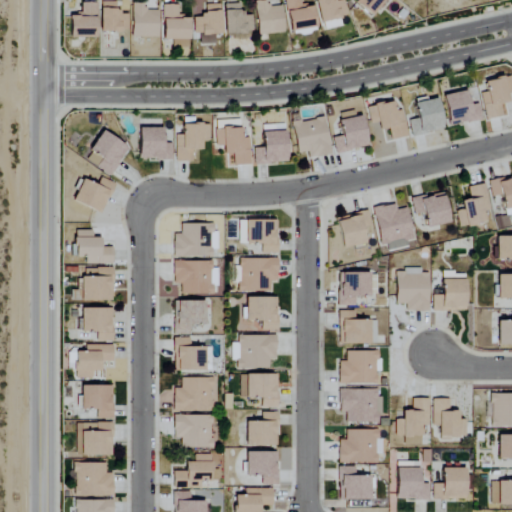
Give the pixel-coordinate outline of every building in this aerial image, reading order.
[(282,0),(289,33),(315,28),(311,4),(300,6),(298,0),(282,0)] [(343,1),(331,2),(331,0),(314,0),(316,21),(345,18),(343,1)] [(355,0),(353,2),(369,17),(384,0),(355,0)] [(265,1),(254,1),(255,35),(282,34),(281,6),(266,7),(265,1)] [(98,32),(126,32),(126,13),(114,13),(115,2),(99,2),(98,32)] [(67,38),(95,37),(94,3),(79,3),(80,15),(67,15),(67,38)] [(156,11),(143,11),(142,3),(130,4),(130,38),(157,38),(156,11)] [(223,35),(251,34),(250,14),(238,14),(238,4),(222,4),(223,35)] [(160,40),(171,41),(171,48),(187,48),(187,19),(176,19),(176,6),(161,5),(160,40)] [(203,5),(204,16),(192,17),(193,34),(198,34),(199,45),(214,44),(214,36),(220,35),(219,5),(203,5)] [(484,121),(508,116),(503,95),(511,93),(511,90),(509,76),(482,82),(485,92),(479,94),(484,121)] [(447,127),(480,121),(477,104),(467,106),(464,92),(441,96),(447,127)] [(407,121),(411,138),(442,129),(434,99),(411,105),(415,119),(407,121)] [(405,138),(400,110),(393,111),(392,102),(366,107),(369,125),(376,123),(377,131),(387,130),(389,141),(405,138)] [(365,147),(357,110),(335,114),(340,136),(331,138),(334,154),(365,147)] [(329,155),(322,118),(290,123),(295,154),(306,153),(307,159),(329,155)] [(174,135),(174,162),(190,163),(191,151),(200,151),(200,142),(207,142),(207,126),(180,125),(180,135),(174,135)] [(253,165),(285,163),(283,125),(269,126),(270,131),(259,131),(260,148),(252,149),(253,165)] [(136,129),(137,161),(170,161),(170,144),(161,144),(160,128),(136,129)] [(248,138),(240,138),(239,129),(213,129),(214,147),(221,147),(221,155),(231,155),(232,166),(248,166),(248,138)] [(83,159),(109,177),(127,150),(100,132),(83,159)] [(511,176),(487,180),(489,198),(500,196),(503,216),(511,214),(511,176)] [(95,186),(80,180),(71,203),(100,214),(112,184),(98,179),(95,186)] [(483,185),(466,188),(468,200),(460,201),(461,211),(455,211),(458,228),(490,223),(483,185)] [(409,200),(414,216),(421,214),(425,230),(449,223),(440,192),(409,200)] [(371,209),(379,246),(386,245),(387,251),(412,247),(404,209),(395,210),(394,204),(371,209)] [(363,245),(361,228),(369,227),(367,212),(334,217),(339,248),(363,245)] [(276,222),(244,221),(244,245),(260,246),(259,253),(275,254),(276,222)] [(179,225),(179,235),(171,235),(172,258),(210,258),(209,224),(179,225)] [(91,231),(72,231),(73,258),(84,258),(84,265),(111,265),(111,248),(99,248),(99,239),(91,239),(91,231)] [(511,270),(511,237),(495,238),(495,261),(511,261),(511,270)] [(275,282),(276,260),(238,259),(237,292),(268,293),(269,282),(275,282)] [(110,268),(79,269),(80,303),(111,302),(110,268)] [(427,271),(394,271),(394,305),(404,305),(404,312),(426,312),(427,271)] [(368,274),(337,274),(337,306),(353,306),(353,298),(367,298),(368,274)] [(511,275),(496,276),(496,300),(511,300),(511,308),(511,275)] [(431,296),(431,311),(463,312),(464,282),(440,281),(439,296),(431,296)] [(275,298),(241,299),(242,332),(276,332),(275,298)] [(203,325),(202,302),(172,303),(172,335),(188,334),(188,326),(203,325)] [(78,310),(79,334),(94,333),(95,342),(111,341),(110,309),(78,310)] [(337,344),(374,345),(374,322),(353,321),(353,312),(337,311),(337,344)] [(496,322),(496,346),(511,346),(511,312),(511,322),(496,322)] [(274,336),(236,337),(236,344),(230,344),(230,361),(235,361),(235,371),(267,370),(267,361),(274,360),(274,336)] [(187,338),(171,339),(172,373),(203,372),(203,348),(187,349),(187,338)] [(110,346),(83,346),(83,353),(73,353),(72,379),(90,380),(91,372),(98,372),(98,363),(110,363),(110,346)] [(344,352),(344,362),(336,362),(336,384),(374,385),(374,352),(344,352)] [(276,376),(238,375),(238,399),(259,400),(259,408),(275,409),(276,376)] [(171,413),(210,412),(209,379),(179,379),(179,388),(171,389),(171,413)] [(79,387),(79,411),(94,411),(95,420),(111,420),(110,386),(79,387)] [(376,423),(375,390),(337,391),(337,413),(344,413),(344,424),(376,423)] [(489,428),(511,428),(511,394),(490,395),(489,428)] [(428,400),(410,399),(410,412),(401,412),(400,420),(394,420),(394,436),(420,437),(421,427),(427,427),(428,400)] [(464,421),(457,421),(457,412),(448,412),(447,400),(430,400),(431,428),(437,428),(437,438),(465,438),(464,421)] [(259,423),(244,423),(243,447),(275,448),(276,413),(259,413),(259,423)] [(179,449),(209,450),(210,417),(172,416),(171,438),(179,438),(179,449)] [(110,424),(74,424),(75,457),(110,457),(110,424)] [(336,464),(377,465),(378,431),(344,430),(344,441),(337,441),(336,464)] [(511,469),(511,436),(496,436),(496,461),(511,461),(511,469)] [(419,446),(420,438),(401,438),(401,445),(419,446)] [(259,486),(276,485),(276,453),(244,454),(244,477),(259,477),(259,486)] [(198,489),(198,482),(209,482),(209,455),(192,455),(192,463),(183,463),(183,472),(171,472),(171,489),(198,489)] [(111,497),(110,474),(103,474),(103,464),(71,464),(71,472),(70,472),(70,498),(111,497)] [(353,468),(337,468),(337,501),(368,502),(369,478),(353,477),(353,468)] [(393,500),(426,501),(427,485),(417,484),(418,470),(394,469),(393,500)] [(464,470),(439,469),(439,484),(431,484),(431,500),(464,501),(464,470)] [(511,506),(511,472),(511,473),(511,483),(490,482),(489,506),(511,506)] [(258,511),(258,506),(270,507),(270,490),(243,489),(243,497),(233,496),(232,511),(258,511)] [(202,511),(203,502),(188,503),(187,493),(172,493),(171,511),(202,511)] [(110,511),(110,502),(73,501),(72,511),(110,511)]
